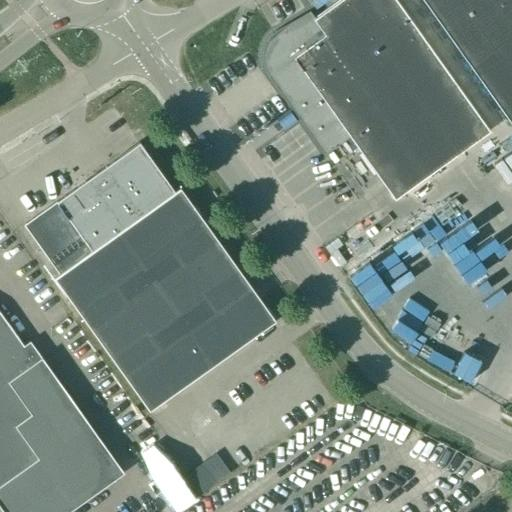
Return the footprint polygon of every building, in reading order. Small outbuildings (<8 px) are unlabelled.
[(422,37),(395,0),(339,0),(314,18),(309,11),(275,31),(272,34),(269,37),(266,41),(264,45),(262,50),(262,55),(262,59),(262,64),(263,68),(265,72),(268,76),(294,113),(292,115),(290,112),(277,122),(284,131),(297,122),(295,119),(297,118),(324,155),(350,137),(394,199),(489,131),(422,37)] [(511,0),(422,0),(511,125),(511,0)] [(174,192),(139,143),(23,225),(58,274),(53,278),(149,412),(275,322),(179,188),(174,192)] [(414,264),(450,241),(437,221),(401,243),(414,264)] [(465,298),(473,292),(470,287),(462,293),(465,298)] [(478,300),(462,306),(468,320),(484,314),(478,300)] [(23,346),(0,314),(0,313),(0,511),(68,511),(123,473),(30,342),(23,346)] [(429,362),(451,371),(454,364),(432,354),(429,362)] [(471,390),(481,369),(464,360),(453,381),(471,390)]
